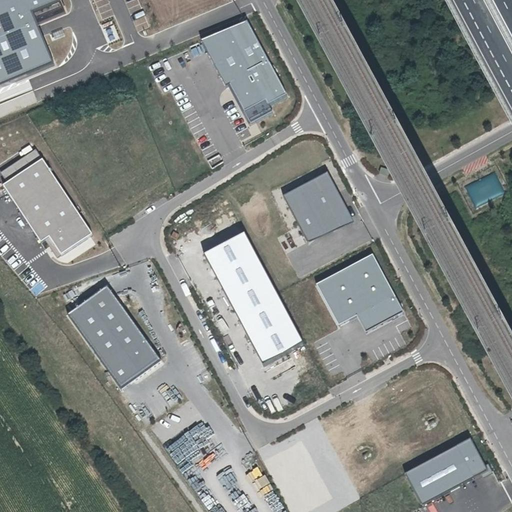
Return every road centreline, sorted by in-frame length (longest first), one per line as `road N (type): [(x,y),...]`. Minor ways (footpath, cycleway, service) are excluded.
road 1 (unclassified): [(446,344),(279,432),(261,432),(247,420),(148,233),(158,214),(325,117)]
road 2 (unclassified): [(511,131),(373,207)]
road 3 (unclassified): [(373,207),(446,344)]
road 4 (unclassified): [(446,344),(511,466)]
road 5 (unclassified): [(262,0),(325,117)]
